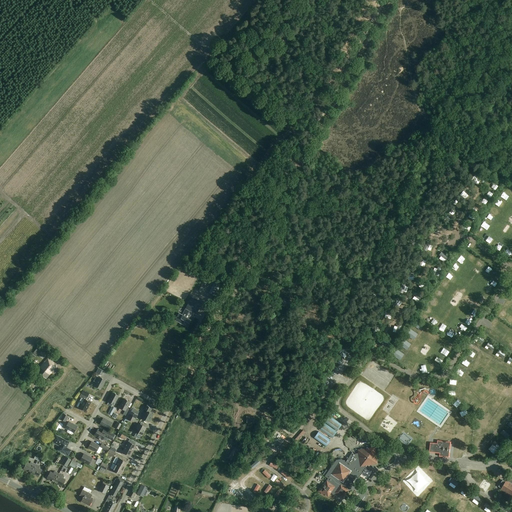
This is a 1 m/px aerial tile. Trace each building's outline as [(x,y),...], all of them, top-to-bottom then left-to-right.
[(202,303),(191,297),(185,308),(186,309),(182,315),(179,313),(175,320),(187,327),(191,320),(189,319),(192,312),(196,314),(202,303)] [(504,316),(507,312),(500,308),(496,316),(500,318),(502,314),(504,316)] [(489,328),(484,334),(488,338),(493,332),(489,328)] [(42,348),(39,346),(33,353),(37,356),(39,354),(44,358),(49,351),(43,346),(42,348)] [(494,357),(499,359),(502,353),(492,349),(491,351),(496,353),(494,357)] [(54,363),(48,358),(37,371),(46,379),(57,366),(53,364),(54,363)] [(287,369),(284,368),(282,375),(288,377),(290,371),(287,370),(287,369)] [(105,380),(100,377),(95,386),(100,389),(105,380)] [(119,396),(113,393),(108,402),(114,405),(119,396)] [(90,402),(85,399),(82,404),(79,403),(77,407),(86,411),(90,402)] [(130,402),(125,399),(120,408),(125,411),(123,414),(126,416),(129,409),(127,408),(130,402)] [(152,408),(146,406),(144,410),(146,410),(141,418),(149,422),(153,414),(150,412),(152,408)] [(131,407),(128,414),(136,419),(138,415),(131,411),(133,408),(131,407)] [(497,422),(505,419),(501,410),(496,412),(497,414),(494,415),(497,422)] [(136,419),(128,414),(123,424),(124,425),(127,419),(134,422),(136,419)] [(342,424),(330,416),(325,422),(337,431),(342,424)] [(112,423),(103,418),(100,424),(109,428),(112,423)] [(78,426),(69,422),(65,428),(74,433),(78,426)] [(146,428),(139,423),(134,431),(142,436),(146,428)] [(337,431),(325,423),(320,430),(332,438),(337,431)] [(511,428),(510,426),(503,432),(508,437),(511,433),(511,428)] [(98,429),(95,435),(100,438),(99,439),(102,441),(105,436),(108,438),(109,437),(112,439),(115,435),(109,431),(107,434),(98,429)] [(331,440),(319,431),(314,438),(326,446),(331,440)] [(69,442),(56,435),(52,442),(60,446),(58,450),(68,455),(71,450),(66,448),(69,442)] [(125,447),(133,451),(136,446),(128,441),(126,445),(123,444),(122,447),(124,448),(125,447)] [(448,442),(442,441),(442,444),(430,443),(429,451),(441,453),(441,456),(446,456),(446,453),(448,453),(449,445),(447,445),(448,442)] [(99,446),(91,442),(88,448),(96,452),(99,446)] [(131,457),(133,451),(125,447),(124,448),(123,451),(120,449),(119,452),(122,454),(123,452),(131,457)] [(376,463),(374,448),(359,450),(359,453),(354,454),(352,453),(345,462),(341,459),(336,460),(324,476),(328,478),(323,485),(324,485),(320,491),(324,494),(324,493),(328,496),(330,492),(334,495),(336,492),(343,497),(347,490),(345,488),(347,486),(349,484),(348,484),(350,482),(352,483),(356,477),(359,477),(366,467),(365,465),(376,463)] [(486,452),(488,459),(494,456),(492,449),(486,452)] [(92,459),(84,454),(81,460),(89,464),(92,459)] [(114,463),(115,459),(107,455),(105,458),(114,463)] [(66,456),(61,464),(67,467),(71,460),(66,456)] [(116,464),(124,469),(127,463),(119,458),(116,464)] [(24,469),(31,473),(36,464),(31,462),(30,464),(27,462),(24,469)] [(108,465),(102,462),(100,467),(101,467),(100,470),(104,472),(105,469),(106,470),(108,465)] [(40,466),(36,464),(31,473),(39,476),(42,470),(39,469),(40,466)] [(121,475),(124,469),(116,464),(113,470),(121,475)] [(415,497),(433,483),(428,478),(426,480),(417,470),(402,482),(415,497)] [(55,482),(59,474),(54,471),(53,473),(50,472),(47,478),(55,482)] [(59,474),(55,482),(62,486),(66,480),(63,478),(64,476),(59,474)] [(511,478),(509,476),(500,489),(511,497),(511,496),(511,478)] [(109,502),(104,511),(105,511),(112,511),(117,504),(110,500),(109,500),(111,496),(112,495),(115,497),(124,481),(118,478),(106,501),(109,502)] [(109,486),(102,483),(99,490),(106,493),(109,486)] [(92,495),(82,490),(80,495),(84,497),(81,502),(89,506),(93,498),(91,497),(92,495)] [(403,503),(397,511),(409,511),(412,509),(403,503)]
